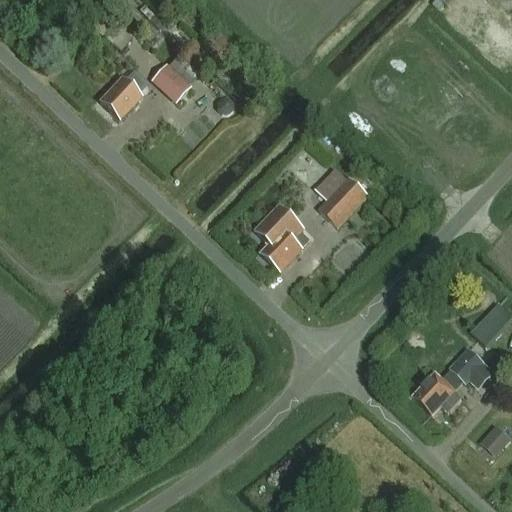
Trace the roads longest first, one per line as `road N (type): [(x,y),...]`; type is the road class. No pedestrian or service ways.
road 1 (unclassified): [(325,363),(0,57)]
road 2 (unclassified): [(325,363),(511,165)]
road 3 (unclassified): [(484,511),(325,363)]
road 4 (unclassified): [(167,511),(325,363)]
